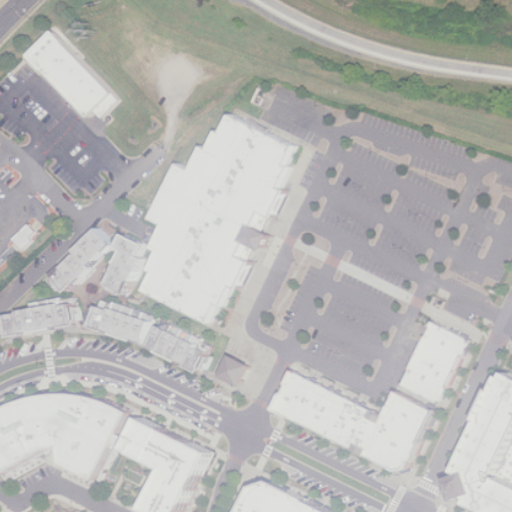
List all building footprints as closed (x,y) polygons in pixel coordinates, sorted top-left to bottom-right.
[(129,99),(60,29),(35,54),(95,115),(101,109),(109,118),(129,99)] [(155,219),(167,225),(155,249),(162,252),(152,271),(156,272),(147,290),(216,325),(226,304),(230,306),(241,283),(245,285),(257,262),(243,255),(267,207),(279,213),(292,190),(286,187),(296,165),(290,162),(299,145),(239,115),(229,135),(223,132),(214,151),(207,147),(196,170),(183,164),(155,219)] [(41,233),(32,224),(17,239),(26,248),(41,233)] [(105,229),(82,250),(85,253),(71,266),(69,264),(58,274),(74,291),(100,267),(97,264),(118,244),(105,229)] [(132,234),(127,245),(134,249),(118,280),(136,290),(152,258),(146,254),(152,244),(132,234)] [(17,335),(86,325),(85,320),(88,319),(86,305),(82,305),(81,302),(68,304),(67,302),(24,309),(25,313),(13,314),(14,319),(10,319),(12,332),(16,331),(17,335)] [(106,304),(99,324),(111,329),(112,326),(151,340),(158,319),(119,305),(117,309),(106,304)] [(301,371),(394,415),(439,322),(476,341),(418,468),(406,470),(281,409),(301,371)] [(168,325),(157,347),(206,371),(217,349),(168,325)] [(239,354),(229,376),(250,386),(260,365),(239,354)] [(511,511),(511,377),(468,472),(475,476),(460,481),(469,504),(478,502),(477,504),(493,511),(511,511)] [(0,416),(0,452),(4,460),(8,456),(17,472),(59,447),(74,444),(76,461),(108,478),(140,410),(115,400),(97,395),(74,392),(52,394),(30,401),(8,412),(0,416)] [(155,418),(227,455),(197,511),(177,511),(164,505),(185,465),(142,443),(155,418)] [(251,511),(347,511),(281,479),(264,486),(251,511)]
